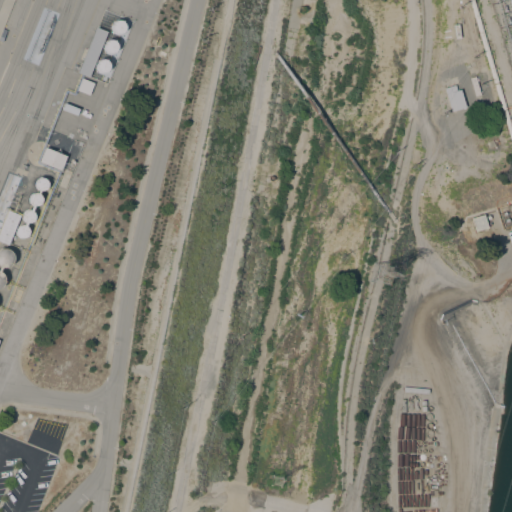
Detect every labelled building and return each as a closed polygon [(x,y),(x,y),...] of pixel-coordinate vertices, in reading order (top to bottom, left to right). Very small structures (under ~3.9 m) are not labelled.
[(122,32),(120,33),(119,33),(117,33),(115,32),(113,30),(112,28),(112,27),(112,25),(113,23),(115,21),(117,20),(119,20),(121,21),(122,21),(123,23),(124,25),(125,27),(124,29),(123,30),(122,32)] [(96,27),(107,31),(89,77),(77,72),(96,27)] [(115,52),(114,52),(112,53),(109,53),(107,52),(106,51),(104,49),(104,47),(104,46),(105,43),(106,42),(108,40),(110,40),(113,40),(114,41),(115,42),(117,44),(117,46),(117,48),(116,50),(115,52)] [(106,72),(104,73),(102,73),(101,73),(99,72),(97,71),(96,69),(96,67),(96,65),(97,63),(98,61),(100,60),(102,60),(104,60),(106,61),(107,62),(109,64),(109,66),(109,68),(108,70),(106,72)] [(88,94),(91,83),(79,79),(75,90),(88,94)] [(444,88),(455,85),(456,90),(460,89),(465,107),(451,111),(444,88)] [(79,109),(76,115),(62,109),(64,103),(79,109)] [(39,162),(45,147),(54,151),(58,148),(60,154),(66,156),(60,170),(39,162)] [(45,190),(43,190),(40,191),(38,190),(37,189),(36,188),(35,186),(35,184),(35,183),(36,181),(38,179),(40,178),(41,178),(43,178),(45,179),(46,181),(47,183),(47,185),(47,187),(46,188),(45,190)] [(29,198),(29,197),(30,195),(31,194),(33,193),(35,193),(37,193),(39,195),(40,196),(41,198),(41,199),(40,202),(40,203),(38,204),(37,205),(34,205),(32,205),(30,204),(29,202),(29,201),(28,199),(29,198)] [(0,227),(7,210),(20,215),(7,245),(0,242),(0,227)] [(32,222),(30,223),(27,223),(26,223),(24,222),(23,220),(22,219),(22,217),(22,214),(23,212),(25,211),(27,210),(29,210),(30,210),(32,211),(34,213),(34,214),(35,216),(34,219),(33,221),(32,222)] [(488,228),(475,231),(471,218),(484,214),(488,228)] [(25,237),(23,238),(22,238),(20,238),(18,236),(16,234),(16,232),(16,231),(16,229),(17,227),(19,225),(21,225),(22,225),(25,225),(27,226),(28,228),(29,230),(29,231),(28,234),(27,236),(25,237)] [(10,264),(8,265),(7,266),(5,267),(3,267),(2,267),(0,267),(0,247),(1,247),(3,247),(5,247),(6,248),(8,249),(9,250),(10,251),(11,253),(12,254),(12,256),(12,258),(12,259),(11,261),(11,263),(10,264)]
